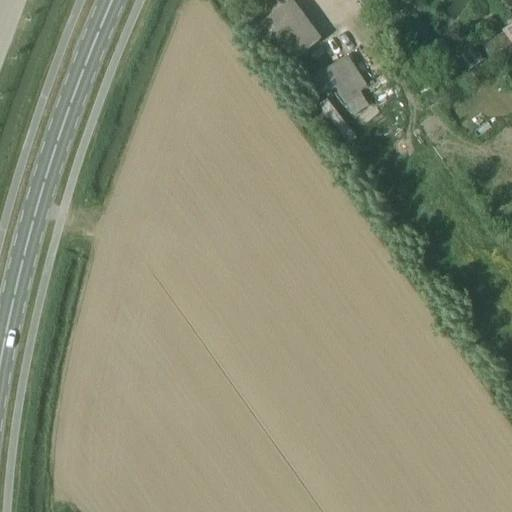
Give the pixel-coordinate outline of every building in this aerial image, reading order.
[(358,0),(369,14),(386,0),(358,0)] [(289,3),(253,30),(282,68),(317,42),(289,3)] [(338,62),(313,79),(325,96),(336,90),(354,117),(368,108),(359,92),(366,88),(355,72),(345,57),(338,62)] [(427,81),(418,87),(429,104),(438,98),(427,81)] [(357,140),(326,101),(317,107),(348,147),(357,140)]
